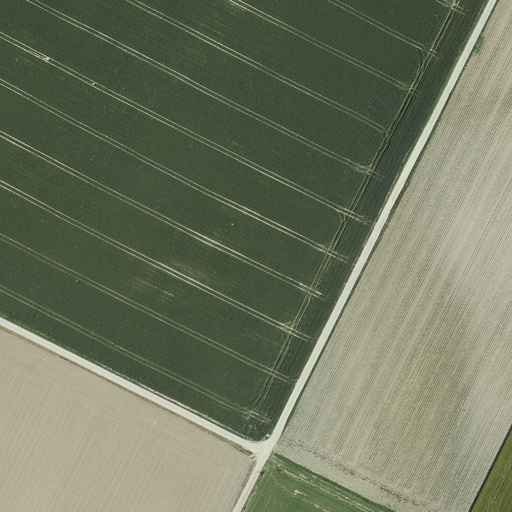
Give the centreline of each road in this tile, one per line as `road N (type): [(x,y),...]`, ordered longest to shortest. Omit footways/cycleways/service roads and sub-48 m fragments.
road 1 (track): [(492,0),(233,511)]
road 2 (track): [(263,452),(0,320)]
